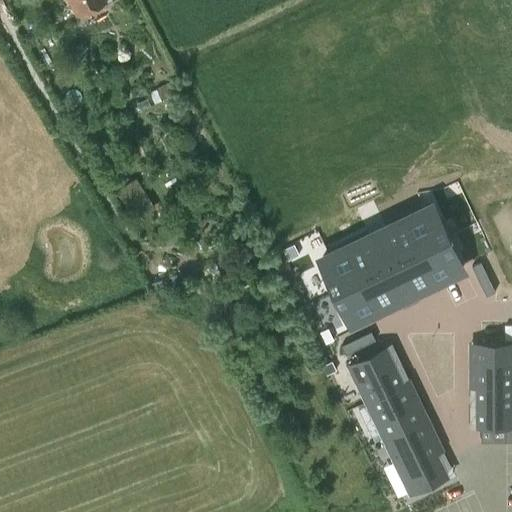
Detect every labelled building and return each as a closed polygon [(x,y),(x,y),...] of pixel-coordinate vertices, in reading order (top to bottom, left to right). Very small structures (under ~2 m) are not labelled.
[(67,0),(76,17),(107,3),(105,0),(67,0)] [(511,0),(455,0),(479,57),(511,43),(511,0)] [(50,41),(38,47),(50,72),(63,66),(50,41)] [(134,216),(152,206),(136,177),(118,187),(134,216)] [(431,204),(322,257),(331,276),(333,275),(332,274),(337,271),(351,300),(346,302),(345,301),(344,302),(353,321),(399,298),(401,297),(400,295),(413,289),(414,291),(462,268),(453,249),(451,250),(452,251),(447,254),(433,225),(438,223),(439,224),(441,223),(431,204)] [(294,244),(283,249),(288,260),(299,254),(294,244)] [(486,295),(495,291),(481,261),(472,265),(486,295)] [(328,328),(320,332),(326,343),(333,339),(328,328)] [(371,330),(341,345),(345,354),(375,339),(371,330)] [(511,342),(477,343),(477,384),(511,383),(511,342)] [(386,346),(349,364),(366,401),(404,384),(386,346)] [(332,361),(323,366),(327,374),(336,370),(332,361)] [(511,383),(477,384),(477,425),(511,425),(511,383)] [(404,384),(366,401),(384,438),(421,420),(421,419),(404,384)] [(421,420),(384,438),(410,493),(447,475),(436,451),(442,448),(427,416),(421,419),(421,420)]
